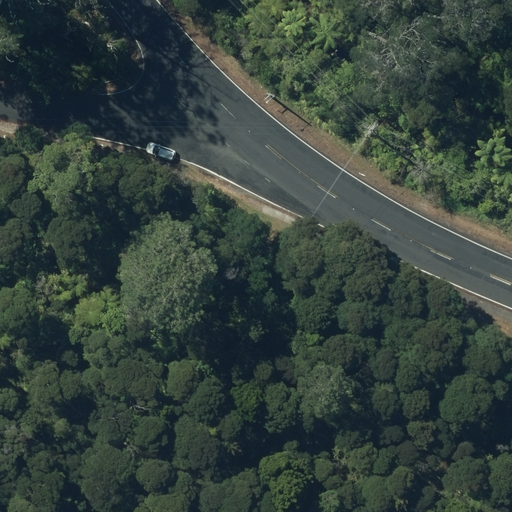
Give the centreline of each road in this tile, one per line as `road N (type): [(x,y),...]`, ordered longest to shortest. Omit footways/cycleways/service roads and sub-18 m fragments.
road 1 (tertiary): [(249,133),(390,230),(511,282)]
road 2 (residential): [(0,95),(50,94),(249,133)]
road 3 (tertiary): [(134,0),(249,133)]
